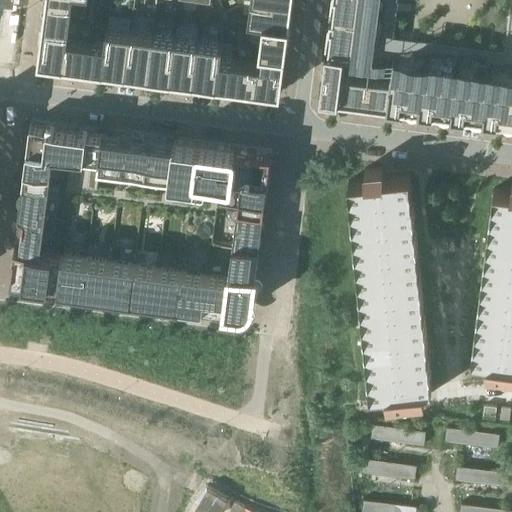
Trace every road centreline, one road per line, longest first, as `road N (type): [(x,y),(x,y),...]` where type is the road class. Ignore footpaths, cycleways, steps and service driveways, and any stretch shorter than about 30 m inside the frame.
road 1 (residential): [(199,511),(260,386),(297,127)]
road 2 (residential): [(14,90),(297,127)]
road 3 (residential): [(511,156),(297,127)]
road 4 (residential): [(297,127),(314,0)]
